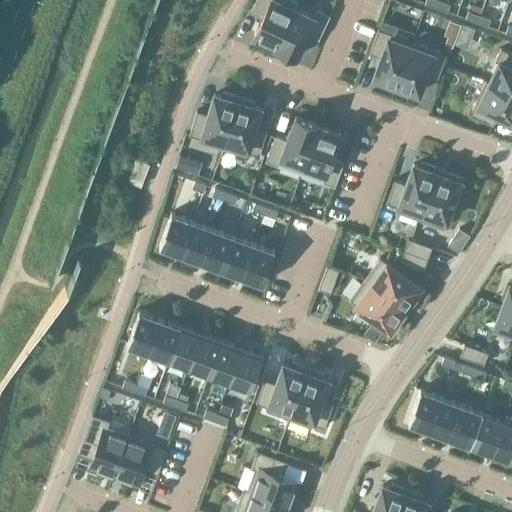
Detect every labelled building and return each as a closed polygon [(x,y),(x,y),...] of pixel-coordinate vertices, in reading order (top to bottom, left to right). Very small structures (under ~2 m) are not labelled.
[(296,0),(256,0),(253,8),(264,13),(262,17),(262,18),(260,22),(260,21),(259,23),(260,23),(254,36),(275,46),(284,27),(293,7),(294,8),(298,1),(296,0)] [(447,11),(450,4),(439,0),(438,0),(436,7),(447,11)] [(284,27),(275,46),(276,46),(276,47),(297,57),(303,43),(304,42),(303,42),(305,38),(306,38),(306,37),(308,33),(319,38),(330,16),(317,10),(314,17),(294,8),(293,7),(284,27)] [(477,22),(479,15),(468,10),(465,18),(477,22)] [(488,26),(491,19),(479,15),(477,22),(488,26)] [(410,45),(390,37),(391,33),(378,29),(369,52),(381,57),(374,76),(381,79),(380,84),(395,89),(411,45),(410,45)] [(411,45),(395,89),(410,95),(412,90),(419,93),(426,73),(438,77),(447,54),(411,41),(410,45),(411,45)] [(490,82),(489,83),(511,93),(511,53),(501,48),(495,60),(499,62),(490,82)] [(486,80),(470,114),(493,124),(498,113),(511,119),(511,93),(489,83),(490,82),(486,80)] [(197,110),(190,135),(201,138),(200,142),(223,149),(231,122),(239,96),(224,91),(222,96),(215,94),(209,114),(197,110)] [(231,122),(223,149),(246,156),(247,152),(259,155),(267,131),(255,128),(261,107),(253,105),(255,101),(239,96),(231,122)] [(276,136),(267,160),(301,173),(310,149),(318,125),(317,125),(318,124),(296,116),(291,130),(290,131),(291,131),(289,135),(288,136),(289,136),(287,141),(276,136)] [(310,149),(301,173),(335,185),(344,161),(332,157),(334,153),(335,152),(334,152),(335,148),(336,148),(337,147),(336,147),(341,133),(318,125),(310,149)] [(138,159),(129,182),(141,186),(150,163),(138,159)] [(395,179),(386,203),(398,207),(397,211),(419,219),(429,193),(438,167),(422,161),(420,166),(414,164),(407,183),(395,179)] [(429,193),(419,219),(444,228),(463,177),(439,168),(438,167),(429,193)] [(195,180),(192,187),(203,191),(206,184),(195,180)] [(215,187),(212,195),(224,199),(226,191),(215,187)] [(226,191),(224,199),(235,203),(238,195),(226,191)] [(256,202),(253,209),(264,214),(267,206),(256,202)] [(267,206),(264,214),(275,218),(278,210),(267,206)] [(172,212),(159,245),(172,250),(173,250),(177,252),(178,252),(181,253),(193,219),(172,212)] [(193,219),(181,253),(193,257),(192,258),(193,258),(193,257),(201,260),(213,227),(193,219)] [(213,227),(201,260),(209,263),(209,264),(210,263),(221,268),(234,234),(213,227)] [(234,234),(221,268),(233,272),(234,273),(234,272),(242,275),(254,242),(234,234)] [(409,238),(404,250),(416,254),(428,258),(432,246),(409,238)] [(254,242),(242,275),(249,278),(250,279),(250,278),(263,283),(275,249),(254,242)] [(404,250),(400,261),(424,270),(428,258),(416,254),(404,250)] [(380,257),(364,279),(409,310),(413,305),(425,289),(380,257)] [(318,288),(330,292),(339,269),(327,264),(318,288)] [(364,279),(349,300),(394,332),(406,316),(405,316),(409,310),(364,279)] [(511,284),(510,284),(493,331),(511,338),(511,284)] [(130,337),(127,343),(148,351),(161,318),(158,317),(158,316),(157,316),(153,315),(153,314),(152,314),(152,315),(139,310),(137,316),(136,316),(136,317),(137,317),(130,336),(129,336),(130,337)] [(161,318),(148,351),(169,359),(181,325),(169,321),(169,320),(168,320),(164,319),(163,318),(163,319),(161,318)] [(181,325),(169,359),(189,366),(201,333),(193,330),(194,329),(193,329),(181,325)] [(201,333),(189,366),(209,373),(221,340),(210,336),(210,335),(209,335),(201,333)] [(221,340),(209,373),(229,381),(242,347),(234,345),(234,344),(233,344),(221,340)] [(465,343),(460,355),(484,364),(488,352),(465,343)] [(242,347),(229,381),(251,389),(263,355),(250,351),(250,350),(249,350),(242,347)] [(444,356),(441,363),(453,368),(455,360),(444,356)] [(265,379),(256,402),(268,407),(266,410),(289,419),(308,367),(293,361),(291,366),(284,363),(277,383),(265,379)] [(464,363),(461,371),(472,375),(475,367),(464,363)] [(308,367),(289,419),(312,427),(313,423),(325,427),(333,403),(322,399),(329,379),(322,377),(323,372),(308,367)] [(475,367),(472,375),(484,379),(486,371),(475,367)] [(502,386),(511,389),(511,380),(504,378),(502,386)] [(134,391),(136,383),(125,379),(122,386),(134,391)] [(136,383),(134,391),(145,395),(148,387),(136,383)] [(421,388),(409,421),(421,426),(422,427),(422,426),(426,428),(427,429),(427,428),(430,429),(442,396),(421,388)] [(174,405),(177,398),(166,394),(163,401),(174,405)] [(442,396),(430,429),(442,433),(441,434),(442,434),(450,437),(462,403),(442,396)] [(177,398),(174,405),(186,409),(188,402),(177,398)] [(462,403),(450,437),(457,439),(457,440),(458,440),(470,444),(483,411),(462,403)] [(206,409),(204,416),(215,420),(218,413),(206,409)] [(483,411),(470,444),(491,451),(503,418),(483,411)] [(218,413),(215,420),(226,424),(229,417),(218,413)] [(93,414),(78,454),(93,459),(90,467),(114,475),(128,435),(107,428),(110,420),(93,414)] [(511,421),(503,418),(491,451),(511,459),(511,456),(511,421)] [(114,475),(137,484),(140,476),(155,482),(163,458),(149,453),(152,444),(128,435),(114,475)] [(243,488),(243,489),(290,506),(299,482),(283,476),(288,462),(257,450),(251,467),(254,469),(254,470),(247,489),(243,488)] [(383,484),(372,511),(398,511),(407,488),(392,483),(390,487),(383,484)] [(423,511),(428,501),(421,498),(422,494),(407,488),(398,511),(423,511)] [(243,489),(234,511),(288,511),(290,506),(243,489)]
